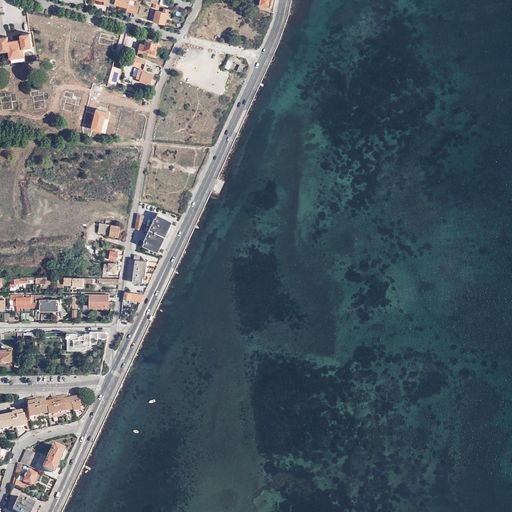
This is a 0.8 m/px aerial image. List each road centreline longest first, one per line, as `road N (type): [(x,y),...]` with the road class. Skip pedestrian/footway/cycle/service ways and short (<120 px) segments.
road 1 (residential): [(197,0),(154,97),(113,326)]
road 2 (secondary): [(152,298),(283,0)]
road 3 (residential): [(0,511),(23,445),(84,428)]
